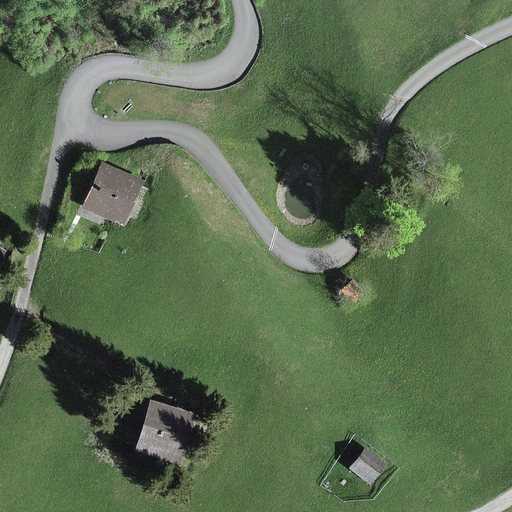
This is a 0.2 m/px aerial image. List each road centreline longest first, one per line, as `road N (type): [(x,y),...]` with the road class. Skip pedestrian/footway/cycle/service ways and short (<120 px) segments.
road 1 (track): [(511,29),(438,64),(410,98),(390,134),(360,240),(331,260),(304,254),(285,238),(208,142),(186,131),(100,133),(83,125),(84,86),(102,71),(193,74),(231,62),(249,28),(244,0)]
road 2 (track): [(80,106),(0,383)]
road 3 (track): [(22,323),(159,394)]
